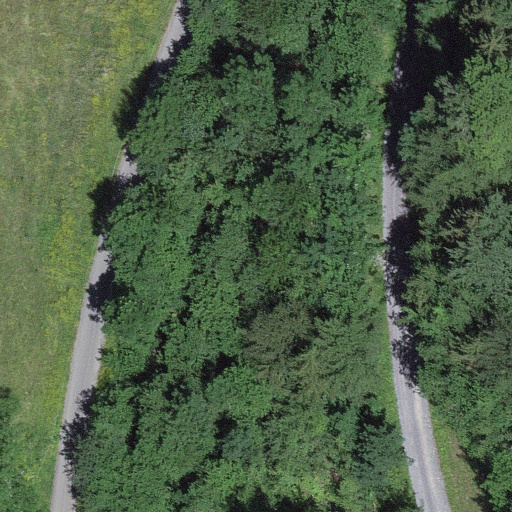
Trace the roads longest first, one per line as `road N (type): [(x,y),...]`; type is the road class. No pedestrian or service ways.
road 1 (track): [(200,0),(167,81),(106,292),(73,511)]
road 2 (track): [(436,511),(415,390),(404,197),(411,116),(437,0)]
